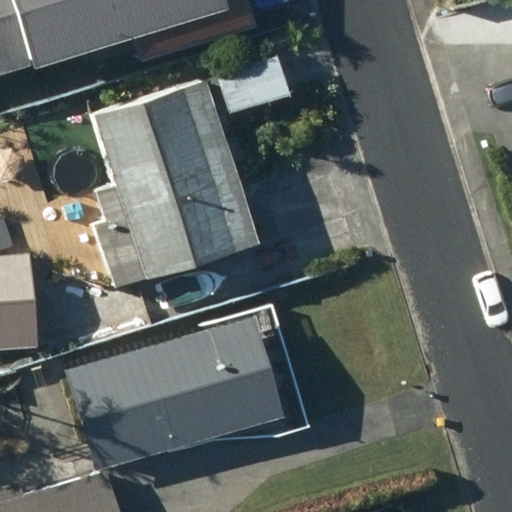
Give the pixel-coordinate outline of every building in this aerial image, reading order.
[(0,0),(0,71),(21,65),(22,68),(222,6),(220,0),(0,0)] [(270,53),(217,71),(231,111),(284,93),(270,53)] [(111,184),(82,193),(100,250),(81,256),(93,291),(254,239),(202,77),(89,113),(111,184)] [(27,251),(0,252),(0,347),(33,346),(27,251)] [(249,313),(61,372),(91,469),(279,410),(249,313)] [(0,511),(118,511),(105,469),(21,495),(16,481),(0,485),(0,511)]
